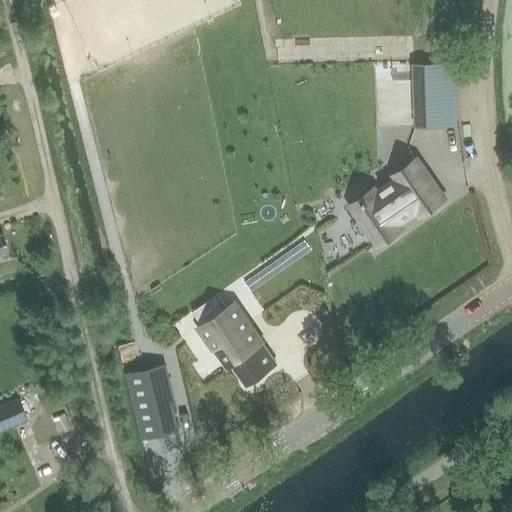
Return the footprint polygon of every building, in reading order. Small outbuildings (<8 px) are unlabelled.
[(454,63),(412,65),(414,126),(456,125),(454,63)] [(351,210),(377,247),(402,229),(398,224),(416,212),(419,217),(445,200),(416,158),(390,175),(394,180),(366,200),(365,198),(361,201),(362,202),(351,210)] [(233,303),(198,327),(227,369),(233,365),(246,384),(275,364),(233,303)] [(163,365),(123,375),(138,437),(174,429),(168,406),(172,405),(163,365)] [(17,399),(0,406),(0,428),(25,418),(17,399)]
